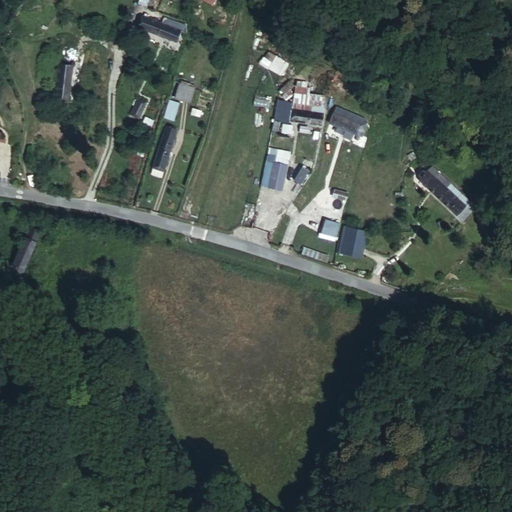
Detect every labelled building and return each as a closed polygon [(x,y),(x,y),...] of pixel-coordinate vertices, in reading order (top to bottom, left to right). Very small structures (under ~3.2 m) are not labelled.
[(176,42),(182,31),(169,26),(171,22),(165,20),(163,24),(145,16),(141,29),(176,42)] [(73,62),(61,61),(57,97),(68,99),(73,62)] [(193,90),(180,85),(175,100),(188,104),(193,90)] [(136,116),(144,100),(138,97),(131,113),(136,116)] [(175,121),(181,103),(170,100),(164,118),(175,121)] [(412,124),(417,117),(405,109),(400,115),(412,124)] [(291,110),(290,120),(322,124),(324,114),(291,110)] [(362,125),(333,114),(330,123),(359,134),(362,125)] [(178,130),(167,127),(153,169),(165,173),(178,130)] [(278,159),(270,157),(264,188),(271,190),(278,159)] [(291,162),(278,159),(271,190),(284,192),(291,162)] [(416,174),(421,178),(429,169),(424,166),(416,174)] [(302,167),(295,180),(304,185),(311,171),(302,167)] [(429,169),(421,178),(461,215),(469,206),(429,169)] [(43,217),(38,215),(28,238),(37,242),(43,228),(39,227),(43,217)] [(336,238),(341,224),(324,219),(320,233),(336,238)] [(369,234),(352,230),(346,257),(363,260),(369,234)] [(12,270),(24,275),(37,242),(28,238),(27,237),(12,270)] [(327,262),(329,255),(305,247),(303,254),(327,262)] [(12,270),(8,278),(20,284),(24,275),(12,270)]
